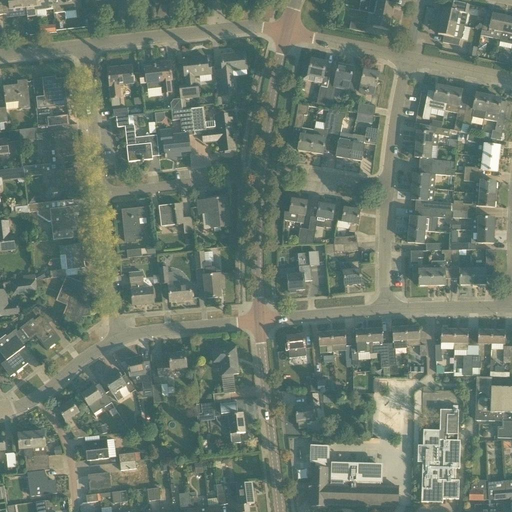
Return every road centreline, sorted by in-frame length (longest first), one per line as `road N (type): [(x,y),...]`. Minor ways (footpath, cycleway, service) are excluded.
road 1 (residential): [(118,338),(85,46)]
road 2 (tertiary): [(258,320),(263,162),(286,32)]
road 3 (tertiary): [(280,511),(258,320)]
road 4 (residential): [(118,338),(258,320)]
road 5 (residential): [(85,46),(218,30)]
road 6 (residential): [(386,186),(408,59)]
road 7 (residential): [(258,320),(386,310)]
road 8 (residential): [(386,310),(511,308)]
road 9 (residential): [(286,32),(408,59)]
road 10 (residential): [(75,511),(70,450),(37,396)]
road 11 (residential): [(386,310),(386,186)]
